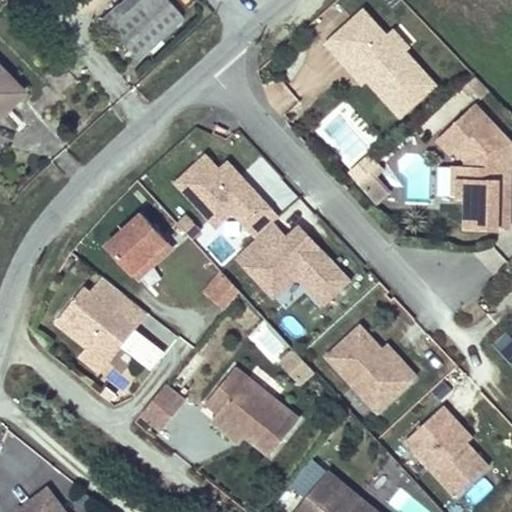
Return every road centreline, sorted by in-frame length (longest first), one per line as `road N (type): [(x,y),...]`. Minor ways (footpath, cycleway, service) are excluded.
road 1 (residential): [(0,320),(35,237),(207,68)]
road 2 (residential): [(440,286),(380,251),(207,68)]
road 3 (unknown): [(133,511),(0,410)]
road 4 (unknown): [(152,119),(39,0)]
